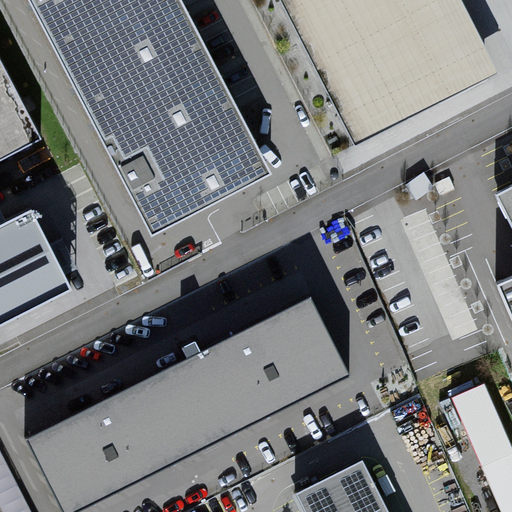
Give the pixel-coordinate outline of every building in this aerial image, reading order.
[(179,0),(30,0),(158,244),(276,182),(179,0)] [(494,66),(460,0),(280,0),(351,139),(494,66)] [(0,64),(0,167),(43,146),(0,64)] [(511,177),(490,188),(511,230),(511,177)] [(0,343),(79,303),(39,225),(0,244),(0,343)] [(511,279),(497,286),(511,319),(511,279)] [(61,511),(347,369),(306,288),(18,432),(58,511),(61,511)] [(511,511),(511,451),(482,379),(448,393),(498,511),(511,511)] [(0,483),(16,476),(0,444),(0,483)] [(387,511),(357,452),(291,486),(304,511),(387,511)]
